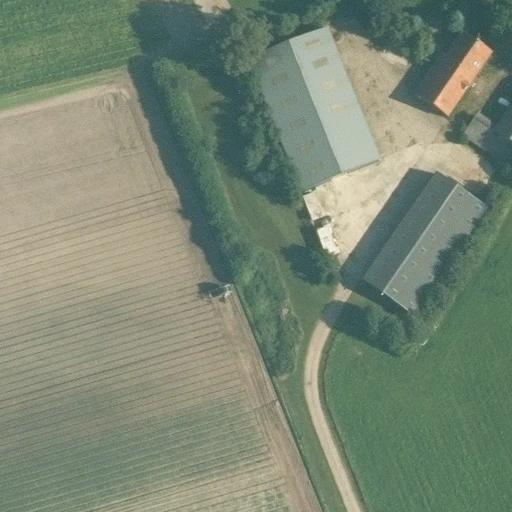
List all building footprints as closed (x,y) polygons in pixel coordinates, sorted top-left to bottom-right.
[(396,0),(382,0),(380,2),(389,10),(397,1),(396,0)] [(363,117),(328,30),(249,61),(303,194),(358,171),(340,126),(363,117)] [(448,117),(479,70),(490,54),(463,35),(447,58),(443,55),(415,95),(448,117)] [(463,136),(479,147),(474,154),(488,164),(493,156),(511,169),(511,106),(496,131),(476,117),(463,136)] [(438,171),(389,239),(437,274),(486,206),(438,171)] [(408,314),(437,274),(389,239),(359,280),(408,314)]
